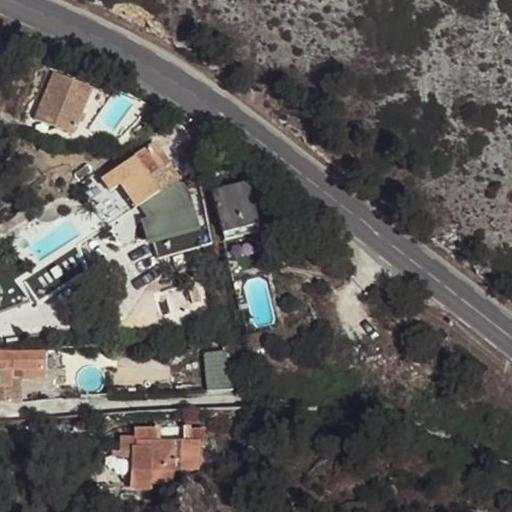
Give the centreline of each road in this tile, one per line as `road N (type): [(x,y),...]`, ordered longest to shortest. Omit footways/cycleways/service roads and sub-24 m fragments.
road 1 (primary): [(0,0),(194,93),(511,338)]
road 2 (residential): [(240,396),(0,410)]
road 3 (unknown): [(0,326),(61,300),(95,273),(102,237),(82,211)]
